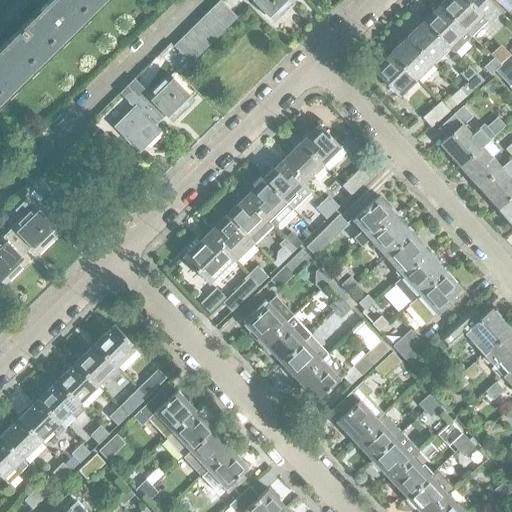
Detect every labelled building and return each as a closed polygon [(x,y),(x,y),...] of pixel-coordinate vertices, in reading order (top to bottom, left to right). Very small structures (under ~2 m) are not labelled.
[(45,59),(97,8),(88,0),(48,0),(17,31),(45,59)] [(88,0),(97,8),(104,0),(88,0)] [(228,27),(237,17),(220,0),(219,0),(211,9),(228,27)] [(253,0),(274,20),(293,0),(253,0)] [(489,23),(500,13),(487,0),(444,0),(441,4),(472,36),(487,21),(489,23)] [(455,53),(472,36),(441,4),(424,20),(449,45),(448,46),(455,53)] [(219,36),(228,27),(211,9),(201,18),(219,36)] [(209,45),(219,36),(201,18),(192,27),(209,45)] [(448,46),(449,45),(424,20),(408,36),(432,62),(448,46)] [(200,54),(209,45),(192,27),(183,36),(200,54)] [(0,102),(45,59),(17,31),(0,47),(0,102)] [(191,63),(200,54),(183,36),(173,45),(191,63)] [(416,78),(432,62),(408,36),(391,52),(416,78)] [(399,94),(416,78),(391,52),(374,69),(399,94)] [(501,65),(495,70),(500,77),(509,86),(511,83),(511,53),(500,65),(501,65)] [(495,70),(501,65),(500,65),(494,58),(484,67),(491,74),(495,70)] [(158,118),(159,118),(164,112),(173,121),(194,100),(168,73),(148,93),(134,79),(127,86),(158,118)] [(473,90),(484,80),(477,73),(467,82),(473,90)] [(153,123),(158,118),(127,86),(121,93),(134,107),(115,126),(140,151),(160,130),(153,123)] [(456,105),(467,96),(460,88),(450,98),(456,105)] [(431,126),(449,111),(441,102),(424,118),(431,126)] [(462,124),(467,119),(460,110),(441,127),(450,136),(441,144),(461,166),(482,147),(462,124)] [(95,118),(84,128),(88,132),(99,121),(95,118)] [(486,128),(494,136),(505,126),(497,118),(486,128)] [(337,162),(330,155),(339,146),(319,125),(300,143),(321,164),(328,171),(337,162)] [(95,158),(104,150),(86,132),(78,141),(95,158)] [(85,167),(95,158),(78,141),(68,150),(85,167)] [(302,183),(321,164),(300,143),(281,161),(302,183)] [(480,188),(502,168),(482,147),(461,166),(480,188)] [(77,176),(85,167),(68,150),(59,159),(77,176)] [(67,185),(77,176),(59,159),(50,168),(67,185)] [(283,201),(302,183),(281,161),(263,179),(283,201)] [(57,195),(67,185),(50,168),(40,177),(41,179),(57,195)] [(499,209),(511,196),(511,180),(502,168),(480,188),(499,209)] [(351,195),(368,178),(359,169),(342,186),(351,195)] [(265,219),(283,201),(263,179),(244,197),(265,219)] [(332,214),(339,206),(329,196),(321,203),(332,214)] [(511,223),(511,196),(499,209),(511,223)] [(246,237),(265,219),(244,197),(226,215),(246,237)] [(362,247),(371,239),(397,216),(380,197),(354,220),(364,231),(355,239),(362,247)] [(327,219),(332,214),(321,203),(316,208),(327,219)] [(23,248),(24,248),(29,243),(38,252),(60,231),(33,205),(9,229),(4,224),(1,227),(6,232),(7,232),(23,248)] [(228,255),(246,237),(226,215),(207,234),(228,255)] [(307,247),(315,256),(348,223),(339,215),(307,247)] [(388,258),(413,235),(397,216),(371,239),(388,258)] [(18,254),(23,248),(7,232),(6,232),(0,238),(0,278),(6,284),(27,263),(18,254)] [(295,250),(302,243),(292,232),(285,239),(295,250)] [(209,273),(228,255),(207,234),(188,252),(209,273)] [(405,276),(430,254),(413,235),(388,258),(405,276)] [(290,255),(295,250),(285,239),(279,244),(290,255)] [(293,274),(311,258),(302,249),(285,266),(293,274)] [(412,303),(421,295),(447,272),(430,254),(405,276),(396,284),(412,303)] [(258,286),(267,276),(257,266),(248,274),(250,276),(249,277),(258,286)] [(438,314),(463,291),(447,272),(421,295),(438,314)] [(341,284),(348,292),(357,284),(350,276),(341,284)] [(242,302),(258,286),(249,277),(233,293),(242,302)] [(335,312),(346,301),(349,299),(331,281),(322,288),(334,301),(329,305),(335,312)] [(358,303),(365,310),(375,302),(368,295),(358,303)] [(264,344),(293,316),(275,297),(245,324),(264,344)] [(341,318),(352,308),(346,301),(335,312),(341,318)] [(511,330),(493,309),(483,317),(474,307),(438,339),(447,349),(465,333),(484,355),(490,350),(491,350),(511,331),(511,330)] [(281,363),(311,335),(293,316),(264,344),(281,363)] [(372,324),(379,331),(388,323),(381,316),(372,324)] [(94,344),(121,372),(122,371),(117,366),(136,347),(114,324),(94,344)] [(393,346),(409,363),(427,348),(411,330),(393,346)] [(504,377),(511,369),(511,331),(491,350),(509,371),(503,376),(504,377)] [(299,382),(328,354),(311,335),(281,363),(299,382)] [(353,366),(361,375),(389,349),(381,340),(353,366)] [(113,380),(121,372),(94,344),(75,363),(97,385),(108,375),(113,380)] [(383,378),(401,361),(392,352),(375,368),(383,378)] [(339,380),(338,379),(346,372),(328,354),(299,382),(316,401),(339,380)] [(462,388),(482,371),(474,362),(454,379),(462,388)] [(79,403),(97,385),(75,363),(56,381),(83,409),(84,409),(79,403)] [(145,398),(166,377),(158,369),(137,389),(145,398)] [(75,417),(83,409),(56,381),(37,400),(65,428),(66,427),(60,422),(70,412),(75,417)] [(493,400),(504,390),(496,381),(485,391),(493,400)] [(127,416),(145,398),(137,389),(119,408),(127,416)] [(166,437),(195,410),(177,390),(169,398),(161,390),(134,416),(142,425),(149,419),(166,437)] [(425,411),(436,401),(429,394),(418,404),(425,411)] [(47,446),(65,428),(37,400),(18,418),(40,441),(41,440),(47,446)] [(354,441),(376,420),(358,401),(336,422),(354,441)] [(430,417),(442,407),(436,401),(425,411),(430,417)] [(118,425),(127,416),(119,408),(110,417),(118,425)] [(183,456),(213,428),(195,410),(166,437),(183,456)] [(21,459),(40,441),(18,418),(0,435),(0,439),(26,466),(27,465),(21,459)] [(372,460),(394,439),(376,420),(354,441),(372,460)] [(99,444),(109,434),(100,425),(90,435),(99,444)] [(201,475),(231,448),(213,428),(183,456),(201,475)] [(459,450),(469,440),(463,433),(452,443),(459,450)] [(99,450),(108,460),(125,443),(117,434),(99,450)] [(9,483),(26,466),(0,439),(0,474),(3,477),(9,483)] [(389,479),(412,458),(394,439),(372,460),(389,479)] [(464,456),(474,446),(469,440),(459,450),(464,456)] [(80,462),(90,452),(81,444),(63,462),(70,470),(79,462),(80,462)] [(231,448),(201,475),(219,494),(225,488),(226,489),(249,467),(231,448)] [(87,479),(105,463),(97,454),(79,470),(87,479)] [(407,498),(430,477),(412,458),(389,479),(407,498)] [(71,471),(70,470),(63,462),(52,472),(61,481),(71,471)] [(420,511),(429,511),(447,496),(430,477),(407,498),(420,511)] [(141,496),(152,486),(146,479),(135,489),(141,496)] [(488,495),(497,505),(511,490),(511,485),(506,479),(488,495)] [(32,508),(52,490),(43,481),(24,500),(32,508)] [(141,496),(147,502),(158,492),(152,486),(141,496)] [(268,489),(259,497),(249,486),(229,505),(235,511),(279,511),(285,506),(268,489)] [(124,505),(135,495),(128,488),(117,498),(124,505)] [(87,511),(69,492),(47,511),(87,511)] [(462,511),(447,496),(429,511),(462,511)]
